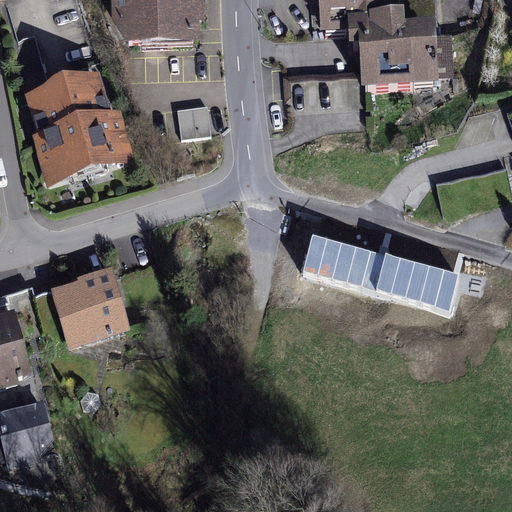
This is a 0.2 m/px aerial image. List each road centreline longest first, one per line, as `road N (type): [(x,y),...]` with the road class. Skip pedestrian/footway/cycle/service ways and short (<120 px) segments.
road 1 (residential): [(237,0),(252,181),(238,194),(28,255)]
road 2 (track): [(252,181),(297,206),(384,221),(511,259)]
road 3 (residential): [(28,255),(0,114)]
